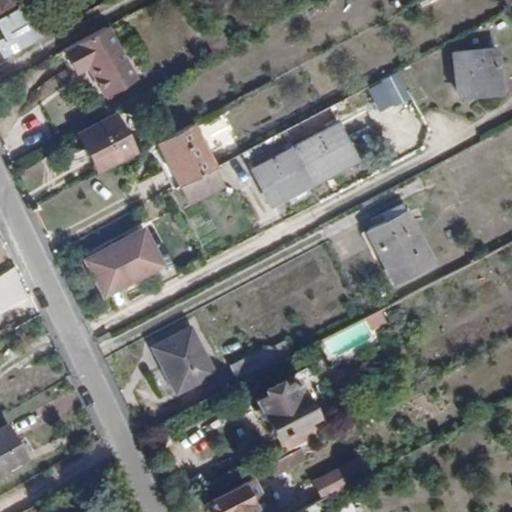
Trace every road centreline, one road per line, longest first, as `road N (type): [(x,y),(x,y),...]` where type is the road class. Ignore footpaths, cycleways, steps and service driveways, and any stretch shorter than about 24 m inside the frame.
road 1 (residential): [(70,341),(473,125)]
road 2 (residential): [(157,511),(70,341)]
road 3 (residential): [(70,341),(1,195)]
